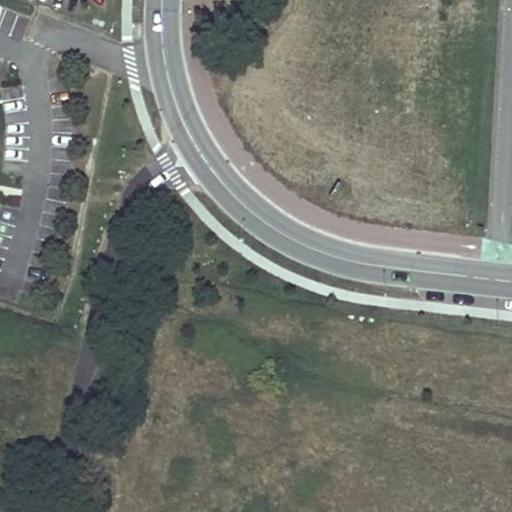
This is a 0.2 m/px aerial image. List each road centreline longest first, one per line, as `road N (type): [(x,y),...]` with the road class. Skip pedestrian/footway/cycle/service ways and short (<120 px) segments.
road 1 (unclassified): [(49,511),(134,208),(169,169),(199,151)]
road 2 (unclassified): [(199,151),(241,202),(311,247),(370,264),(511,277)]
road 3 (unclassified): [(161,0),(168,79),(199,151)]
